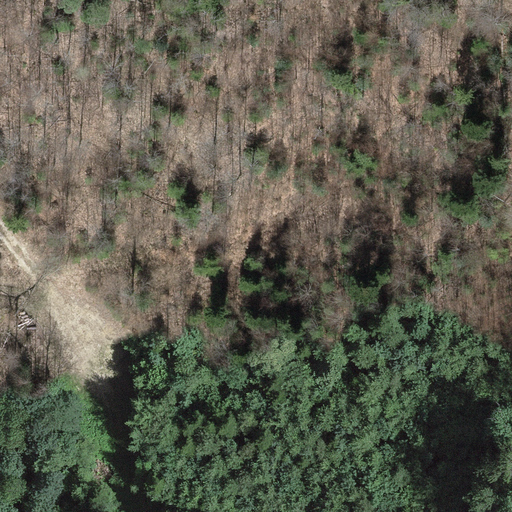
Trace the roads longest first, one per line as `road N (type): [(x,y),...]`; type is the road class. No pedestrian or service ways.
road 1 (trunk): [(480,511),(410,362),(281,0)]
road 2 (track): [(139,511),(95,374),(44,298)]
road 3 (track): [(0,289),(44,298),(0,235)]
